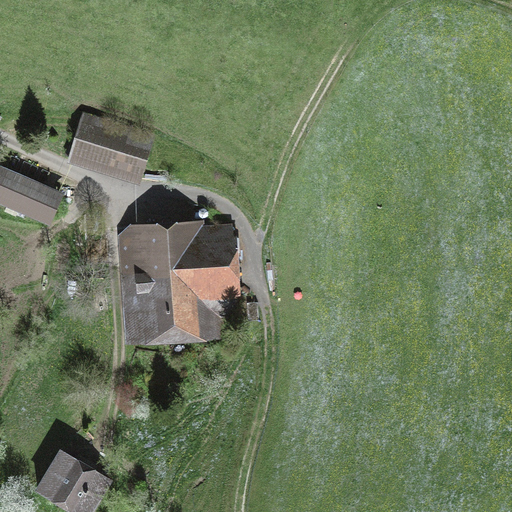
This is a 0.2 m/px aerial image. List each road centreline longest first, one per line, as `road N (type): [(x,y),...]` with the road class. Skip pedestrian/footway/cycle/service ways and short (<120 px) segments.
road 1 (residential): [(0,138),(80,175),(213,200),(243,230),(260,297)]
road 2 (track): [(247,244),(269,216),(303,119),(360,31),(398,0)]
